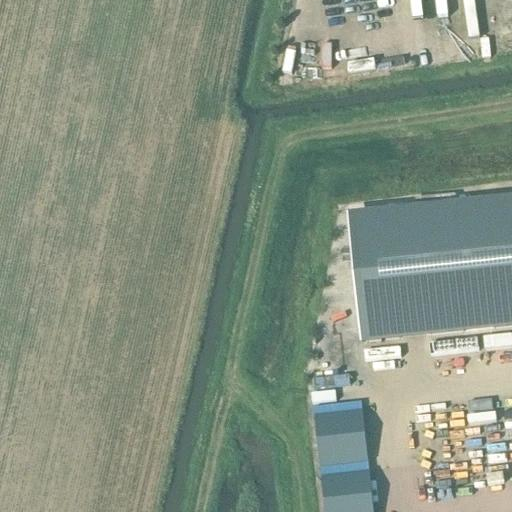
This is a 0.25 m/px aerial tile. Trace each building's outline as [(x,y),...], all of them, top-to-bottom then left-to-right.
[(389,17),(386,0),(373,0),(376,19),(389,17)] [(485,41),(482,0),(436,0),(437,10),(426,11),(427,38),(470,36),(470,42),(485,41)] [(297,35),(307,36),(313,4),(304,2),(297,35)] [(362,20),(363,71),(379,71),(378,20),(362,20)] [(420,36),(403,37),(405,66),(422,65),(420,36)] [(340,83),(346,44),(333,42),(331,55),(318,53),(314,79),(340,83)] [(293,51),(287,81),(298,83),(304,54),(293,51)] [(511,205),(354,222),(367,342),(511,326),(511,205)]
